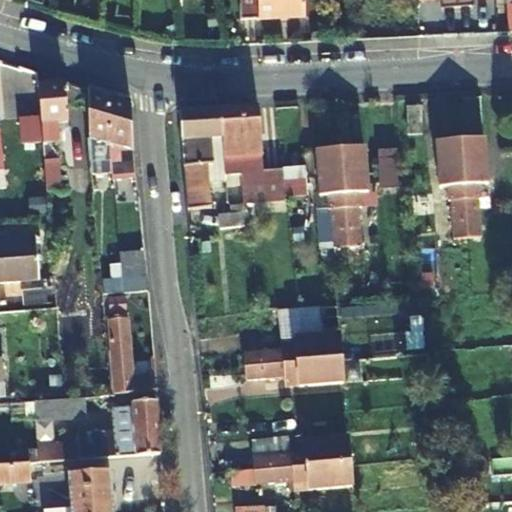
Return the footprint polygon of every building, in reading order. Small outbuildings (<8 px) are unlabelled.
[(306,19),(305,0),(241,0),(242,21),(306,19)] [(95,198),(92,172),(57,168),(57,163),(61,163),(59,128),(69,127),(65,85),(39,86),(46,167),(49,210),(67,211),(70,196),(95,198)] [(92,172),(113,169),(110,98),(87,90),(92,172)] [(113,169),(137,167),(131,104),(110,98),(113,169)] [(424,135),(422,108),(407,109),(409,136),(424,135)] [(287,204),(283,170),(263,171),(258,109),(222,111),(226,177),(250,176),(252,207),(287,204)] [(182,113),(191,212),(211,211),(210,185),(227,184),(226,177),(222,111),(182,113)] [(486,143),(462,145),(468,241),(482,240),(479,202),(482,202),(481,187),(488,187),(486,143)] [(462,145),(438,146),(441,190),(448,190),(449,204),(451,204),(453,242),(468,241),(462,145)] [(365,152),(341,153),(348,250),(362,249),(359,210),(362,210),(360,196),(368,196),(365,152)] [(341,153),(317,155),(320,199),(327,199),(328,213),(331,213),(334,251),(348,250),(341,153)] [(228,233),(253,231),(252,215),(227,216),(228,233)] [(37,241),(0,244),(0,286),(40,283),(37,241)] [(123,280),(146,278),(144,249),(120,251),(123,280)] [(121,281),(118,281),(102,283),(103,297),(122,295),(121,281)] [(90,313),(61,314),(62,338),(91,336),(90,313)] [(112,383),(110,383),(111,398),(156,392),(155,377),(133,377),(128,322),(108,324),(112,383)] [(244,367),(342,360),(340,336),(280,340),(281,353),(243,356),(244,367)] [(342,360),(244,367),(245,382),(284,379),(284,389),(343,385),(342,360)] [(89,418),(88,401),(65,402),(45,403),(47,421),(89,418)] [(47,421),(45,403),(36,404),(37,421),(47,421)] [(46,448),(48,465),(159,457),(162,457),(157,403),(111,407),(113,431),(79,434),(79,445),(46,448)] [(232,474),(351,464),(349,441),(290,445),(291,458),(232,463),(232,474)] [(351,464),(232,474),(233,487),(293,483),(294,493),(353,489),(351,464)] [(31,467),(27,467),(0,469),(0,487),(32,485),(31,467)] [(70,478),(73,511),(113,511),(111,475),(70,478)]
